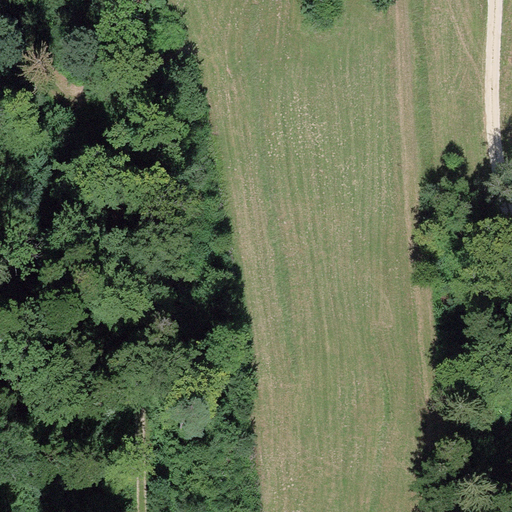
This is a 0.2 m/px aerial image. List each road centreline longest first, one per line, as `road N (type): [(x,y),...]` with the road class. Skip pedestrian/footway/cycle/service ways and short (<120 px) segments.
road 1 (track): [(0,37),(89,120),(110,176),(122,237),(131,511)]
road 2 (track): [(511,231),(493,144),(492,0)]
